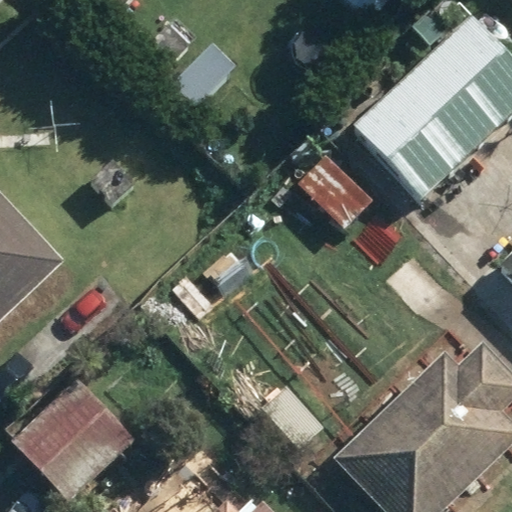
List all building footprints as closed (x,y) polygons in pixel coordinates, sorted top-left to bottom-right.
[(0,0),(0,9),(9,0),(0,0)] [(134,0),(110,0),(123,12),(134,0)] [(396,0),(349,0),(378,23),(396,0)] [(449,0),(412,37),(432,57),(353,134),(427,210),(511,127),(511,53),(460,0),(449,0)] [(175,16),(146,48),(177,77),(206,45),(175,16)] [(122,155),(89,181),(121,223),(154,197),(122,155)] [(0,336),(73,265),(0,189),(0,336)] [(397,303),(356,270),(329,304),(370,337),(397,303)] [(375,406),(384,416),(335,460),(339,464),(381,511),(458,511),(511,464),(511,376),(486,348),(473,359),(453,337),(375,406)] [(88,511),(153,449),(86,380),(15,448),(77,511),(88,511)] [(222,500),(228,506),(221,511),(269,511),(267,511),(238,511),(224,498),(222,500)]
